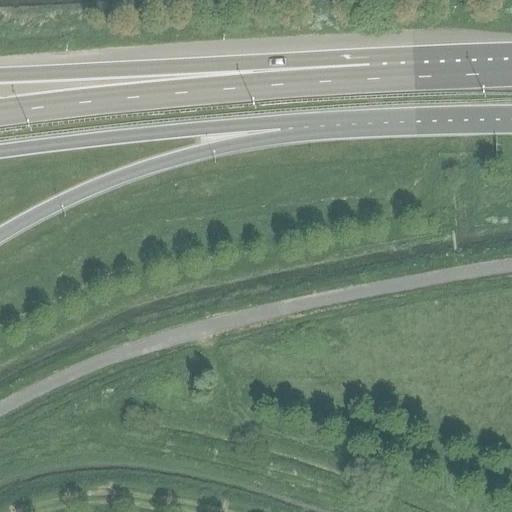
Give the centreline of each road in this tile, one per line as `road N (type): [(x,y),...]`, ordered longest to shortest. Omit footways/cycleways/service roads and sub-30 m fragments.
road 1 (unclassified): [(511,267),(208,328),(98,364),(0,410)]
road 2 (trunk): [(369,81),(0,113)]
road 3 (trunk): [(369,81),(198,67),(0,76)]
road 4 (trunk): [(0,239),(91,192),(285,121)]
road 5 (trunk): [(0,153),(285,121)]
road 6 (trunk): [(285,121),(511,113)]
road 7 (trunk): [(511,74),(369,81)]
